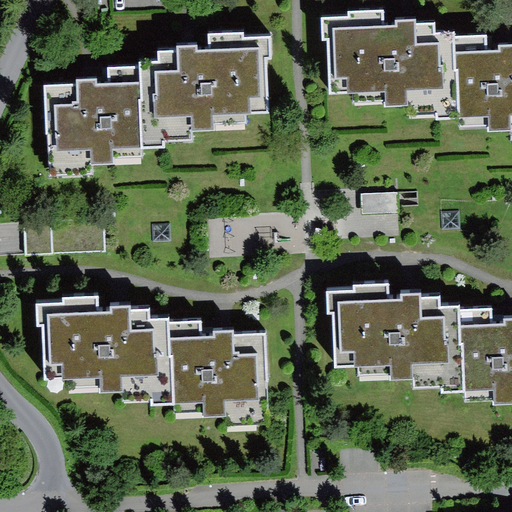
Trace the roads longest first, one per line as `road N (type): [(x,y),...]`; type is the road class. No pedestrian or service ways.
road 1 (residential): [(56,505),(511,482)]
road 2 (residential): [(56,505),(48,447),(0,388)]
